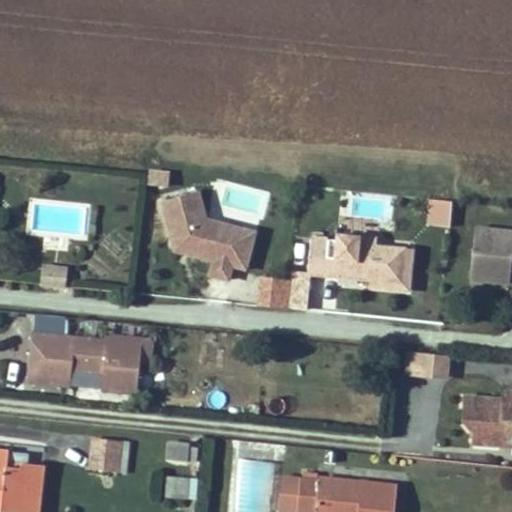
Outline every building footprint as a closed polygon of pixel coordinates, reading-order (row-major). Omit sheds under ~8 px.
[(232,266),(241,229),(206,219),(198,191),(160,201),(174,250),(179,252),(180,248),(186,250),(185,253),(213,261),(209,275),(228,280),(232,266)] [(425,226),(449,228),(452,201),(427,199),(425,226)] [(511,231),(475,227),(470,278),(509,282),(510,267),(511,254),(511,231)] [(245,270),(255,232),(241,229),(232,266),(245,270)] [(407,290),(411,250),(375,247),(376,239),(337,235),(337,241),(311,238),(307,273),(369,279),(369,286),(407,290)] [(65,286),(67,269),(42,266),(40,284),(65,286)] [(287,309),(289,278),(259,277),(257,307),(287,309)] [(73,336),(75,317),(35,313),(33,332),(73,336)] [(139,364),(141,344),(106,340),(73,336),(33,332),(32,332),(27,382),(64,386),(66,368),(71,369),(102,372),(101,390),(136,393),(139,364)] [(150,365),(152,339),(106,334),(106,340),(141,344),(139,364),(150,365)] [(446,377),(448,356),(408,352),(406,373),(446,377)] [(511,383),(506,389),(505,399),(463,396),(461,421),(473,422),(472,434),(472,443),(511,445),(511,383)] [(472,434),(473,422),(461,421),(472,434)] [(120,458),(122,442),(92,439),(90,455),(120,458)] [(125,473),(129,443),(122,442),(120,458),(90,455),(88,469),(125,473)] [(187,462),(189,444),(168,442),(166,460),(187,462)] [(0,511),(8,511),(37,511),(43,465),(26,463),(21,463),(20,468),(7,466),(8,450),(0,449),(0,511)] [(26,463),(28,452),(8,450),(7,466),(20,468),(21,463),(26,463)] [(317,480),(318,473),(303,472),(303,478),(317,480)] [(164,476),(163,500),(196,502),(197,478),(164,476)] [(296,511),(300,478),(282,476),(278,509),(296,511)] [(393,511),(396,486),(319,478),(318,480),(317,480),(303,478),(300,478),(296,511),(303,511),(393,511)]
